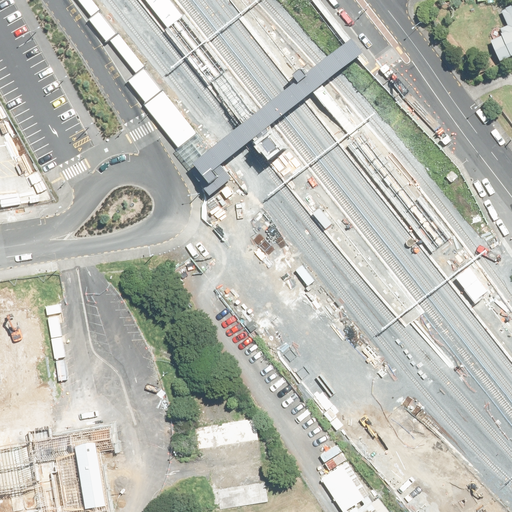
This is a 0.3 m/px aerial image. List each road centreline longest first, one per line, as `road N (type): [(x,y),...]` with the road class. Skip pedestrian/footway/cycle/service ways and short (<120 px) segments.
road 1 (residential): [(378,0),(511,179)]
road 2 (residential): [(156,176),(170,200),(152,231),(108,244),(38,241)]
road 3 (residential): [(38,241),(68,226),(110,177),(156,176)]
